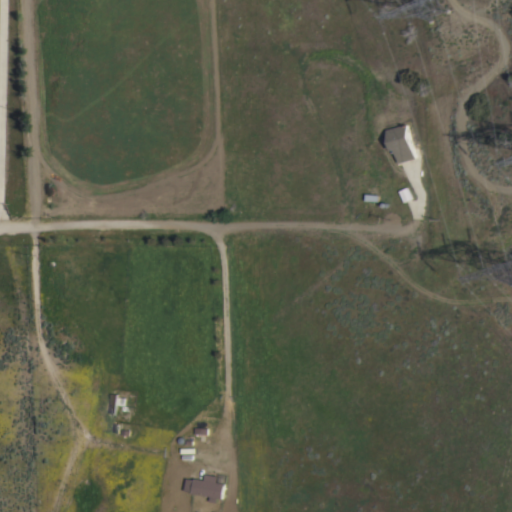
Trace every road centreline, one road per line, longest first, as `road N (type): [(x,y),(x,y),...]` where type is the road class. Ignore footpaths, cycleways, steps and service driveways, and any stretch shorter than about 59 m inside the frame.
road 1 (residential): [(0,231),(393,244)]
road 2 (track): [(443,0),(447,9),(497,28),(504,49),(463,101),(458,138),(471,171),(491,192),(511,185)]
road 3 (track): [(33,231),(23,0)]
